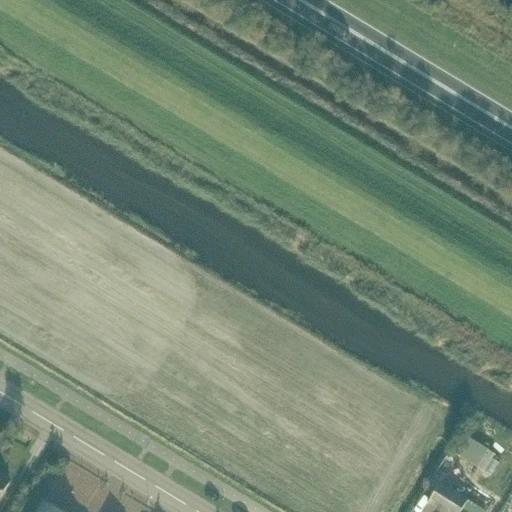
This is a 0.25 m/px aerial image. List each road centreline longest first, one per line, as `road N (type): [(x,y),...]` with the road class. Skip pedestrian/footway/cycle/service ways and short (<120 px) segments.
road 1 (primary): [(511,129),(298,0)]
road 2 (tertiary): [(195,511),(0,393)]
